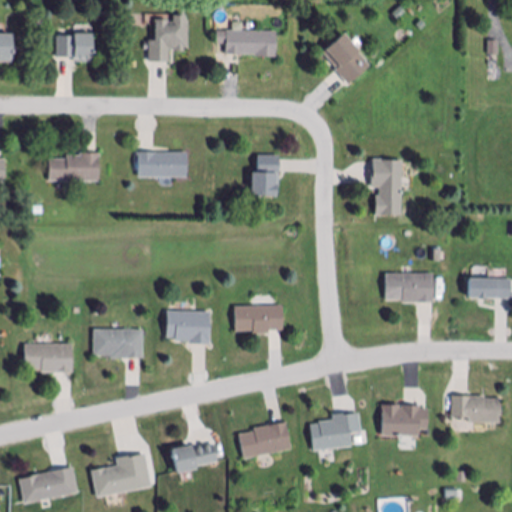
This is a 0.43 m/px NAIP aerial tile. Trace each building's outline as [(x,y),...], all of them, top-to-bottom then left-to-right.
[(407,13),(399,21),(394,15),(402,8),(407,13)] [(174,54),(174,51),(169,51),(169,64),(150,64),(150,43),(155,43),(155,20),(168,20),(168,23),(174,23),(174,16),(186,17),(186,22),(189,21),(189,51),(185,51),(185,54),(174,54)] [(427,27),(422,32),(417,26),(423,21),(427,27)] [(277,34),(276,52),(279,52),(279,58),(276,57),(276,59),(256,58),(256,57),(226,56),(227,47),(217,46),(217,33),(227,33),(227,32),(277,34)] [(0,63),(0,33),(13,33),(13,63),(0,63)] [(74,64),(74,60),(57,60),(57,38),(75,38),(75,33),(93,34),(93,64),(74,64)] [(350,86),(337,71),(338,70),(324,53),(327,49),(345,34),(361,51),(359,52),(372,67),(350,86)] [(499,43),(498,56),(492,56),(489,56),(489,42),(499,43)] [(156,154),(156,155),(188,155),(188,159),(188,179),(139,179),(139,154),(156,154)] [(101,155),(101,159),(100,159),(100,183),(50,183),(50,161),(67,161),(68,158),(81,158),(81,155),(101,155)] [(280,190),(277,190),(277,198),(251,198),(251,174),(258,174),(258,159),(280,159),(280,190)] [(402,217),(377,217),(377,196),(380,196),(380,188),(372,188),(372,170),(374,170),(374,160),(383,160),(383,161),(403,161),(402,217)] [(442,264),(433,264),(433,252),(442,252),(442,264)] [(434,275),(434,279),(434,304),(403,304),(403,302),(386,302),(386,275),(434,275)] [(511,282),(511,300),(486,300),(486,301),(479,301),(479,300),(469,300),(469,282),(511,282)] [(270,331),(270,335),(254,335),(254,332),(236,332),(235,307),(283,306),(284,331),(270,331)] [(210,314),(210,347),(204,346),(190,346),(190,344),(176,343),(176,340),(167,340),(168,313),(210,314)] [(111,360),(111,358),(94,358),(94,331),(144,332),(144,360),(111,360)] [(73,375),(42,374),(42,372),(26,372),(26,346),(73,347),(73,375)] [(486,398),(486,401),(502,401),(501,425),(470,424),(470,420),(452,419),(452,398),(486,398)] [(429,411),(429,432),(420,432),(420,438),(386,438),(383,438),(383,407),(401,407),(401,411),(403,411),(403,407),(421,407),(421,411),(429,411)] [(352,449),(314,453),(311,427),(320,426),(319,424),(334,423),(333,416),(343,415),(343,417),(359,415),(361,433),(351,434),(352,449)] [(286,423),(292,450),(244,460),(239,436),(255,432),(254,430),(286,423)] [(218,463),(197,467),(197,469),(178,473),(173,448),(192,445),(193,450),(214,445),(218,463)] [(152,487),(97,499),(93,472),(105,469),(105,470),(118,467),(117,461),(145,455),(152,487)] [(25,505),(20,480),(73,468),(79,494),(25,505)] [(467,483),(458,483),(458,473),(464,473),(467,473),(467,483)]
